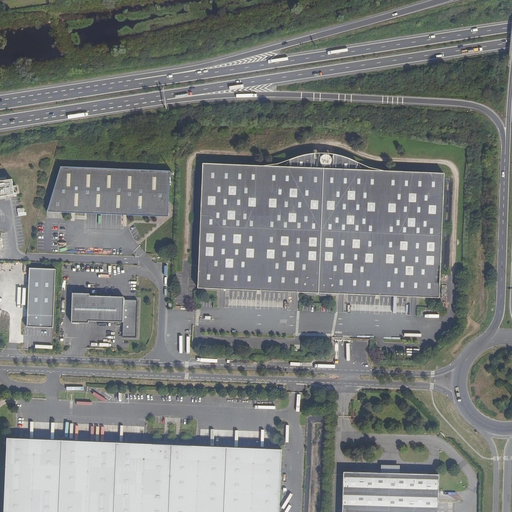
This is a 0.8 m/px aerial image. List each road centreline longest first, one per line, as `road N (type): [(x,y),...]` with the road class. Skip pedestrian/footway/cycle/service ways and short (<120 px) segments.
road 1 (unclassified): [(464,359),(432,374),(0,357)]
road 2 (unclassified): [(0,367),(423,384),(459,399)]
road 3 (trunk): [(162,96),(470,104),(494,116),(503,132),(505,185)]
road 4 (trunk): [(511,26),(138,83)]
road 5 (trunk): [(162,96),(511,42)]
road 6 (trunk): [(442,0),(138,83)]
road 7 (trunk): [(0,120),(162,96)]
road 8 (secondary): [(505,185),(500,305),(489,339)]
road 9 (unknown): [(52,248),(53,218),(119,222),(144,262)]
road 10 (trunk): [(138,83),(0,104)]
